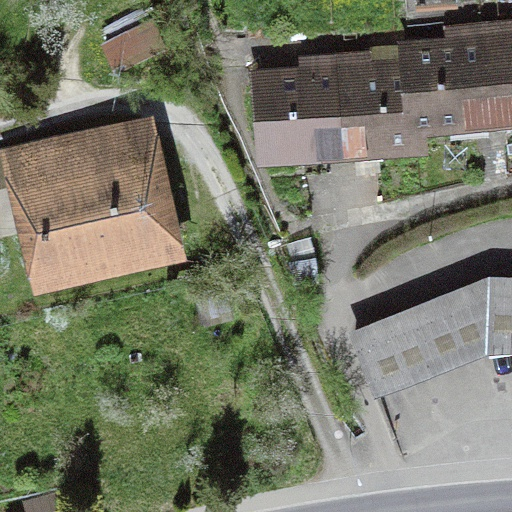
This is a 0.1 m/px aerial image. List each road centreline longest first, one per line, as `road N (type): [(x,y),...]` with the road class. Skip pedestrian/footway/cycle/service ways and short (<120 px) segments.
road 1 (track): [(0,131),(120,101),(146,105),(195,141),(239,215),(356,511)]
road 2 (residential): [(339,242),(331,287),(337,339),(399,511)]
